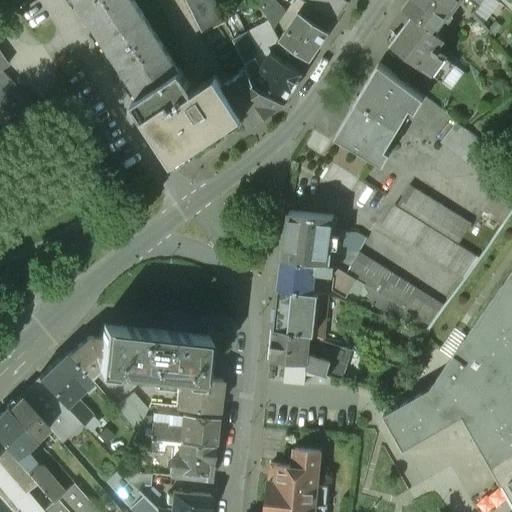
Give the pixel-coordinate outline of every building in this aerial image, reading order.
[(132,0),(76,0),(104,41),(142,15),(132,0)] [(212,0),(184,0),(200,33),(223,22),(212,0)] [(280,8),(272,0),(255,0),(272,30),(282,15),(280,8)] [(299,0),(334,24),(347,5),(340,0),(299,0)] [(408,0),(403,7),(413,15),(436,32),(459,0),(408,0)] [(327,33),(297,13),(278,42),(308,62),(327,33)] [(473,13),(458,32),(470,41),(475,36),(482,41),(490,30),(473,13)] [(142,15),(104,41),(139,93),(177,69),(142,15)] [(436,32),(413,15),(391,44),(442,82),(454,65),(438,54),(440,51),(436,48),(437,46),(435,44),(441,36),(436,32)] [(255,53),(243,30),(230,37),(245,68),(252,82),(260,68),(254,57),(255,53)] [(0,112),(26,139),(25,141),(26,143),(51,118),(49,117),(48,118),(0,70),(0,66),(6,62),(7,64),(9,63),(0,48),(0,112)] [(301,73),(269,54),(260,68),(252,82),(283,101),(301,73)] [(378,63),(335,135),(377,160),(418,93),(378,63)] [(177,69),(139,93),(179,155),(242,115),(222,84),(215,74),(193,89),(179,67),(177,69)] [(252,82),(245,68),(222,84),(242,115),(248,125),(263,115),(283,101),(252,82)] [(511,169),(511,165),(456,123),(442,141),(500,185),(511,169)] [(511,169),(482,209),(502,223),(511,208),(511,169)] [(410,185),(397,206),(458,244),(471,223),(410,185)] [(479,257),(395,205),(382,225),(464,277),(479,257)] [(335,216),(287,211),(282,258),(330,263),(333,229),(335,216)] [(358,231),(333,229),(330,263),(334,264),(347,272),(360,252),(368,237),(358,231)] [(347,272),(431,325),(445,305),(360,252),(347,272)] [(330,263),(282,258),(279,289),(313,292),(315,272),(333,274),(334,264),(330,263)] [(511,269),(430,386),(383,413),(403,448),(463,414),(511,501),(511,269)] [(313,292),(279,289),(274,329),(310,334),(314,335),(317,313),(319,313),(321,293),(313,292)] [(206,333),(102,322),(100,335),(87,334),(78,341),(98,365),(99,366),(179,374),(202,377),(202,374),(206,333)] [(314,335),(310,334),(274,329),(270,359),(307,362),(306,368),(342,378),(351,349),(314,335)] [(98,365),(78,341),(66,350),(88,375),(96,368),(95,367),(98,365)] [(58,358),(38,377),(56,396),(81,423),(92,413),(80,401),(75,401),(71,398),(84,384),(58,358)] [(402,367),(390,363),(387,371),(399,375),(402,367)] [(202,377),(179,374),(176,405),(218,409),(221,376),(202,374),(202,377)] [(56,396),(38,377),(19,394),(23,398),(36,414),(37,414),(56,396)] [(146,410),(132,391),(116,406),(137,429),(146,410)] [(36,414),(23,398),(10,411),(33,437),(34,438),(48,425),(37,414),(36,414)] [(171,405),(149,403),(148,414),(166,416),(170,413),(171,405)] [(10,411),(6,407),(0,413),(0,438),(35,479),(52,499),(63,489),(40,464),(36,463),(25,450),(24,451),(21,449),(33,437),(10,411)] [(217,415),(183,412),(181,427),(167,426),(167,424),(148,422),(147,427),(151,427),(151,437),(215,443),(217,415)] [(92,413),(81,423),(88,430),(98,420),(92,413)] [(215,443),(151,437),(149,450),(163,451),(164,445),(172,445),(171,452),(175,452),(174,456),(171,456),(170,468),(211,473),(212,462),(213,462),(215,443)] [(35,479),(0,438),(0,458),(25,487),(35,479)] [(267,499),(325,504),(327,485),(316,484),(319,448),(295,446),(293,464),(270,462),(267,499)] [(152,488),(145,480),(135,490),(140,495),(154,510),(155,507),(157,493),(161,489),(156,484),(152,488)] [(200,486),(182,485),(181,492),(173,491),(171,509),(155,507),(154,510),(153,511),(206,511),(209,494),(199,494),(200,486)] [(394,511),(403,497),(395,492),(383,511),(390,511),(394,511)] [(140,495),(130,504),(137,511),(153,511),(154,510),(140,495)] [(324,511),(325,504),(267,499),(265,511),(324,511)] [(99,511),(90,502),(78,511),(99,511)]
